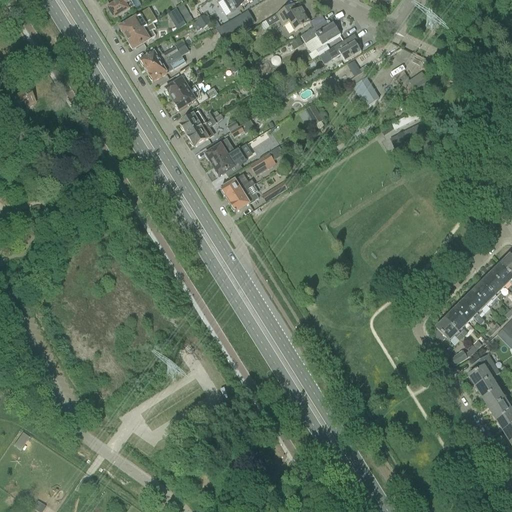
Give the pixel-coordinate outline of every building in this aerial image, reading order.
[(136,0),(117,0),(118,1),(106,9),(113,20),(134,7),(136,10),(141,6),(136,0)] [(215,0),(218,5),(223,2),(226,7),(232,4),(236,10),(237,10),(253,0),(215,0)] [(289,24),(294,33),(301,29),(303,28),(310,23),(301,9),(297,11),(293,5),(276,16),(284,27),(289,24)] [(128,24),(119,29),(123,35),(126,40),(152,24),(156,22),(155,21),(149,10),(148,10),(134,19),(135,20),(128,24)] [(217,31),(225,43),(256,24),(249,12),(220,29),(217,31)] [(186,16),(182,19),(186,26),(191,23),(186,16)] [(197,22),(192,25),(197,33),(201,30),(202,31),(208,27),(202,17),(196,20),(197,22)] [(270,19),(265,22),(269,28),(274,25),(270,19)] [(216,22),(212,24),(216,31),(217,31),(220,29),(216,22)] [(317,38),(322,48),(341,36),(339,33),(340,32),(337,27),(335,28),(333,24),(328,27),(325,22),(301,38),(305,45),(317,38)] [(152,24),(126,40),(129,45),(128,46),(131,51),(132,50),(133,52),(142,46),(155,38),(152,32),(156,30),(152,24)] [(354,36),(326,53),(331,62),(340,56),(345,63),(361,53),(358,47),(360,46),(354,36)] [(317,38),(305,45),(311,55),(322,48),(317,38)] [(299,39),(290,45),(294,51),(303,46),(299,39)] [(148,56),(140,61),(140,63),(140,64),(142,67),(143,67),(144,68),(147,72),(170,58),(177,53),(185,48),(181,42),(174,46),(175,48),(174,48),(167,53),(162,56),(158,50),(148,56)] [(311,55),(309,56),(312,61),(319,57),(316,52),(311,55)] [(170,58),(147,72),(149,76),(148,76),(149,78),(149,79),(150,82),(152,82),(153,84),(184,64),(177,53),(170,58)] [(331,62),(326,53),(318,58),(324,66),(331,62)] [(354,64),(347,69),(354,81),(361,76),(359,72),(354,64)] [(182,80),(164,91),(165,91),(165,93),(167,96),(168,96),(171,102),(189,90),(186,85),(197,78),(194,72),(192,73),(189,69),(187,70),(179,75),(182,80)] [(403,73),(394,79),(400,88),(409,82),(403,73)] [(353,90),(359,100),(374,91),(367,81),(353,90)] [(409,82),(400,88),(405,96),(412,92),(410,90),(413,88),(409,82)] [(189,90),(171,102),(178,113),(195,102),(199,107),(207,102),(217,95),(214,90),(207,94),(203,96),(200,91),(198,93),(194,87),(189,90)] [(14,106),(19,114),(35,104),(26,89),(7,101),(11,108),(14,106)] [(374,91),(359,100),(365,109),(379,100),(374,91)] [(281,93),(265,102),(269,108),(285,99),(281,93)] [(412,93),(398,101),(403,109),(407,107),(410,112),(420,105),(412,93)] [(313,106),(304,112),(310,121),(319,115),(313,106)] [(188,119),(179,125),(180,126),(180,128),(182,131),(183,132),(186,137),(206,124),(199,112),(188,119)] [(261,124),(272,117),(269,116),(267,113),(258,119),(261,124)] [(319,115),(310,121),(313,127),(323,121),(319,115)] [(411,117),(392,126),(392,127),(394,131),(394,132),(414,122),(411,117)] [(240,128),(230,134),(234,140),(243,134),(245,136),(255,131),(250,122),(240,128)] [(235,123),(227,129),(230,133),(238,128),(235,123)] [(206,124),(186,137),(190,142),(190,144),(191,147),(193,147),(194,149),(202,143),(214,136),(206,124)] [(420,125),(397,137),(404,151),(427,140),(420,125)] [(392,127),(381,134),(384,138),(394,131),(392,127)] [(205,156),(212,167),(234,153),(231,148),(225,151),(221,146),(205,156)] [(234,153),(212,167),(215,172),(214,174),(216,177),(218,176),(219,178),(224,174),(238,166),(239,167),(246,163),(245,161),(238,151),(234,153)] [(268,156),(250,168),(253,173),(266,166),(268,169),(274,165),(268,156)] [(229,185),(221,190),(228,202),(247,190),(253,186),(254,186),(252,182),(248,184),(243,176),(239,178),(229,185)] [(283,184),(261,198),(265,205),(288,190),(283,184)] [(247,190),(228,202),(236,214),(244,209),(249,205),(250,206),(258,200),(256,196),(258,194),(253,186),(247,190)] [(511,259),(510,257),(500,266),(511,278),(511,259)] [(511,278),(500,266),(491,276),(504,289),(510,284),(511,286),(511,285),(511,278)] [(491,276),(482,284),(497,300),(500,303),(504,299),(499,294),(504,289),(491,276)] [(482,284),(473,294),(486,307),(492,302),(493,304),(497,300),(482,284)] [(473,294),(463,303),(479,318),(483,314),(481,312),(486,307),(473,294)] [(463,303),(454,312),(468,325),(473,320),(480,327),(484,323),(479,318),(463,303)] [(454,312),(445,321),(460,336),(463,339),(467,335),(464,332),(463,330),(468,325),(454,312)] [(460,336),(445,321),(436,330),(438,332),(436,334),(435,345),(438,348),(446,340),(450,344),(450,343),(455,338),(459,343),(463,339),(460,336)] [(496,325),(491,331),(495,334),(500,329),(496,325)] [(511,338),(511,331),(507,326),(502,331),(511,339),(511,338)] [(495,334),(491,331),(486,336),(490,339),(495,334)] [(478,344),(473,349),(476,352),(481,347),(478,344)] [(476,352),(473,349),(468,354),(471,357),(476,352)] [(449,363),(453,369),(467,360),(463,353),(449,363)] [(469,379),(475,390),(492,379),(493,380),(500,375),(500,374),(499,375),(488,357),(489,357),(489,356),(471,367),(471,368),(472,368),(476,374),(469,379)] [(475,390),(482,401),(497,392),(493,385),(496,384),(493,380),(492,379),(475,390)] [(482,401),(489,412),(506,401),(503,397),(501,398),(497,392),(482,401)] [(489,412),(496,423),(511,414),(507,407),(509,406),(506,401),(489,412)] [(496,423),(503,434),(511,427),(511,415),(511,414),(496,423)] [(511,427),(503,434),(510,445),(511,443),(511,427)] [(29,439),(22,434),(13,447),(20,452),(29,439)] [(37,503),(32,510),(35,511),(40,511),(44,507),(37,503)]
